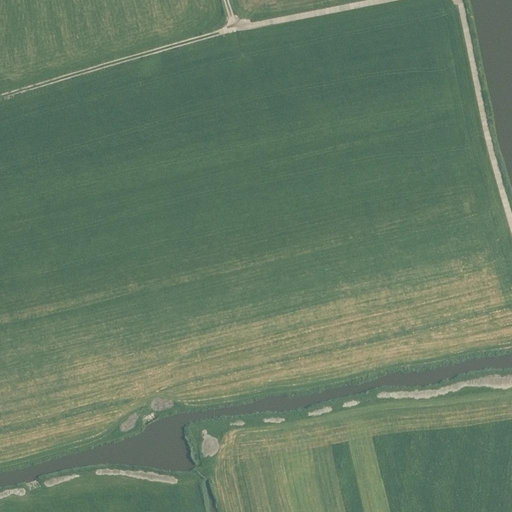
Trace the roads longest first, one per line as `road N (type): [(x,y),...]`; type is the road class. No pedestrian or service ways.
road 1 (track): [(225,0),(226,23),(0,89)]
road 2 (track): [(511,232),(441,0)]
road 3 (track): [(358,0),(226,23)]
